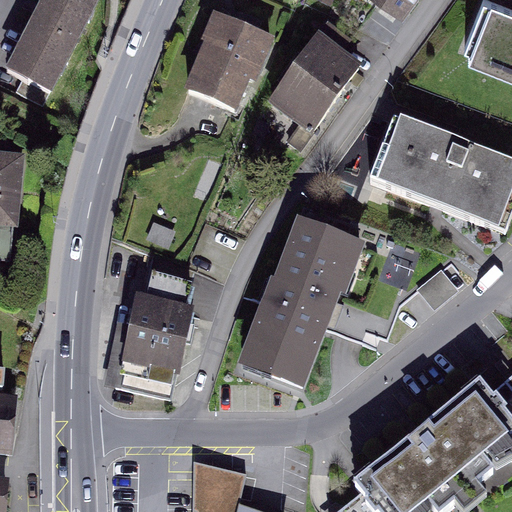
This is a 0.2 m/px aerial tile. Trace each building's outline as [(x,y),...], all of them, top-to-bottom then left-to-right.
[(53,97),(99,3),(92,0),(50,0),(13,78),(53,97)] [(379,0),(401,14),(410,0),(379,0)] [(463,61),(511,79),(511,12),(486,2),(463,61)] [(220,30),(192,99),(235,116),(263,47),(220,30)] [(357,74),(314,43),(265,109),(308,141),(357,74)] [(500,242),(511,210),(511,173),(396,131),(372,195),(500,242)] [(23,161),(0,158),(0,225),(18,227),(23,161)] [(238,376),(303,400),(339,301),(345,303),(364,251),(297,227),(275,287),(271,285),(238,376)] [(108,378),(173,393),(198,289),(154,279),(148,304),(137,301),(130,333),(119,331),(108,378)] [(345,309),(345,331),(372,332),(372,309),(345,309)] [(12,406),(0,405),(0,403),(3,378),(0,377),(0,456),(7,458),(12,406)] [(354,493),(370,511),(433,511),(511,447),(511,428),(479,389),(354,493)] [(195,468),(193,511),(246,511),(239,509),(241,500),(246,480),(219,474),(195,468)]
